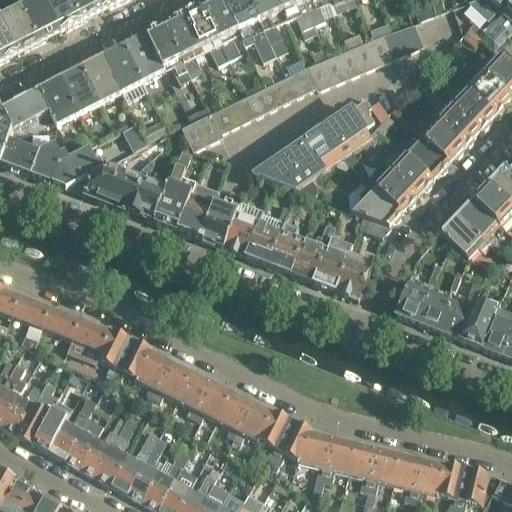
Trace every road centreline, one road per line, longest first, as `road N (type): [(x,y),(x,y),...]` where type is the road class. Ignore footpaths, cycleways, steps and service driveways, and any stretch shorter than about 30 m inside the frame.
road 1 (residential): [(0,271),(102,309),(293,405),(511,470)]
road 2 (residential): [(375,329),(0,185)]
road 3 (residential): [(375,329),(404,251),(511,132)]
road 4 (residential): [(0,88),(183,0)]
road 5 (residential): [(511,384),(375,329)]
